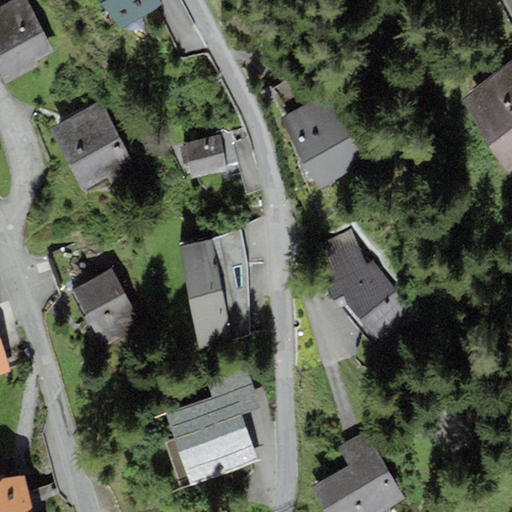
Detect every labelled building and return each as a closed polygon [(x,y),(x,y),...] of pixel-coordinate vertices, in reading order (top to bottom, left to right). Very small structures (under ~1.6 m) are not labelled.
[(27,0),(13,0),(0,7),(0,74),(2,79),(5,84),(37,67),(34,61),(55,51),(27,0)] [(162,6),(159,0),(100,0),(116,30),(162,6)] [(511,60),(456,102),(509,172),(511,170),(511,60)] [(366,165),(326,94),(280,120),(320,191),(366,165)] [(136,172),(99,101),(48,128),(82,192),(108,178),(111,185),(136,172)] [(226,169),(226,165),(238,162),(229,132),(220,134),(186,144),(186,146),(180,147),(184,165),(189,164),(192,178),(226,169)] [(212,240),(179,246),(198,348),(231,342),(230,335),(250,333),(248,263),(240,228),(212,240)] [(378,339),(409,309),(374,262),(366,267),(352,230),(313,248),(334,300),(344,296),(347,306),(378,339)] [(141,326),(110,270),(72,291),(103,347),(141,326)] [(0,375),(11,371),(0,342),(0,375)] [(166,410),(191,484),(258,461),(242,413),(261,407),(247,364),(207,377),(212,394),(166,410)] [(468,396),(428,434),(457,465),(498,427),(468,396)] [(348,466),(310,488),(324,511),(383,511),(406,499),(366,432),(338,448),(348,466)] [(4,477),(0,477),(0,511),(34,511),(25,475),(4,477)]
